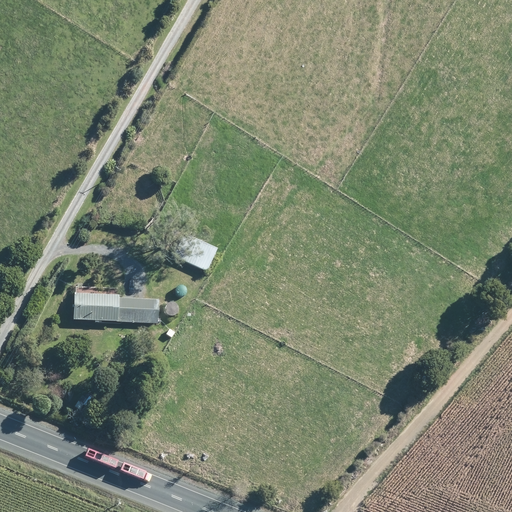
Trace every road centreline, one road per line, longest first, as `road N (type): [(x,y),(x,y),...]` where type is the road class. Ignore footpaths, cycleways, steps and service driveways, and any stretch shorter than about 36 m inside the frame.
road 1 (unknown): [(0,330),(188,0)]
road 2 (secondary): [(211,511),(0,427)]
